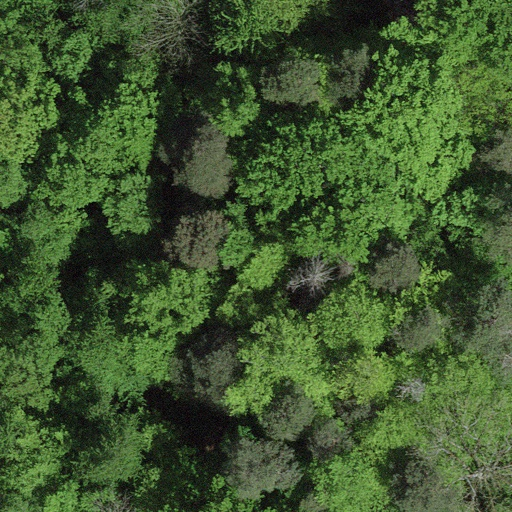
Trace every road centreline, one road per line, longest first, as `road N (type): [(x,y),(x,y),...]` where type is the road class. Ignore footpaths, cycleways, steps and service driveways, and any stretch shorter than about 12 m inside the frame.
road 1 (track): [(192,511),(321,0)]
road 2 (tertiary): [(410,0),(511,181)]
